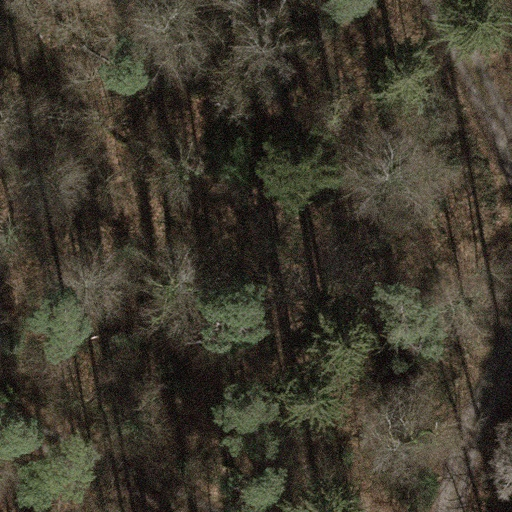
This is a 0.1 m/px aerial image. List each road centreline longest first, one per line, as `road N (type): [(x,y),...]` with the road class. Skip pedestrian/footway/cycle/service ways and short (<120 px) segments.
road 1 (track): [(194,511),(0,419)]
road 2 (track): [(448,511),(475,419),(511,342)]
road 3 (track): [(443,0),(511,121)]
